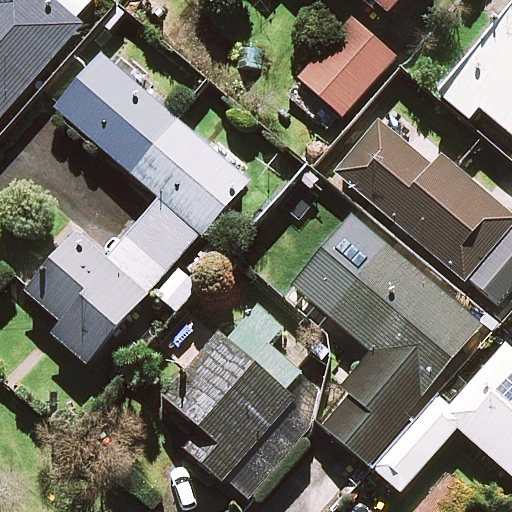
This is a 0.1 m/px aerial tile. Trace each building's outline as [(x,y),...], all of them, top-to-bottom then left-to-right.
[(0,0),(0,124),(83,31),(48,0),(0,0)] [(363,0),(384,20),(403,0),(363,0)] [(511,15),(441,106),(467,126),(475,115),(511,144),(511,15)] [(394,64),(352,26),(288,97),(330,135),(394,64)] [(161,99),(109,52),(55,113),(159,206),(106,265),(76,239),(25,296),(61,328),(52,338),(87,369),(248,188),(156,106),(161,99)] [(430,171),(378,127),(335,178),(496,312),(511,292),(511,222),(438,161),(430,171)] [(483,329),(386,248),(359,280),(328,254),(295,295),(372,358),(315,426),(374,475),(413,427),(406,421),(483,329)] [(283,334),(258,312),(227,347),(220,341),(164,406),(204,441),(187,461),(241,507),(328,406),(266,353),(283,334)] [(511,356),(506,351),(449,415),(440,406),(377,477),(400,496),(457,432),(511,480),(511,356)] [(469,511),(479,500),(445,473),(414,511),(469,511)]
